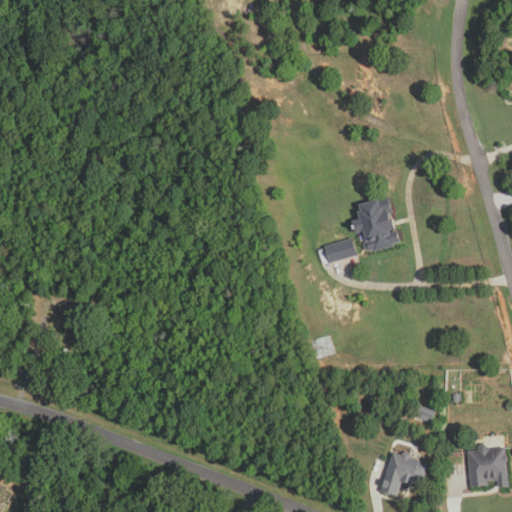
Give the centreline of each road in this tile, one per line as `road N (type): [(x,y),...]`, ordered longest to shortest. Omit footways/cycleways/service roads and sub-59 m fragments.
road 1 (residential): [(304,511),(0,401)]
road 2 (residential): [(511,274),(459,87),(464,0)]
